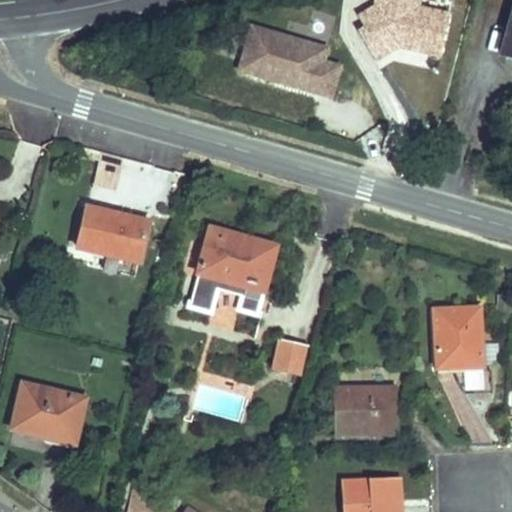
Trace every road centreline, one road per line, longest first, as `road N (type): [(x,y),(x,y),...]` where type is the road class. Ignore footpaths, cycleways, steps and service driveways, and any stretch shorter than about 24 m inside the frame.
road 1 (secondary): [(84,104),(511,227)]
road 2 (unknown): [(36,127),(0,253)]
